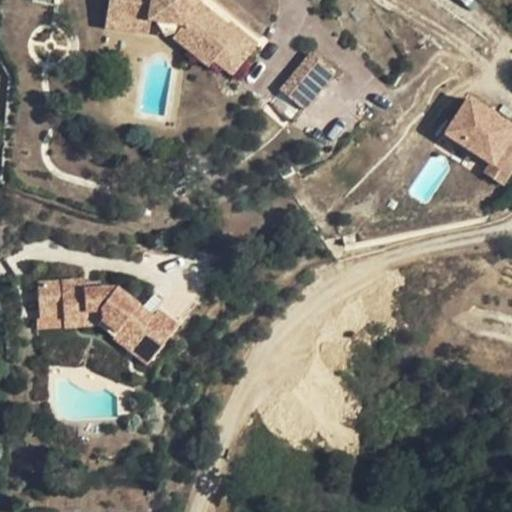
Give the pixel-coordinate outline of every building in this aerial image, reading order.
[(200,4),(201,3),(196,0),(108,0),(105,27),(173,38),(209,67),(214,61),(232,75),(256,45),(229,23),(227,26),(200,4)] [(314,53),(295,76),(284,90),(307,109),(337,72),(314,53)] [(511,136),(511,127),(469,98),(445,134),(490,164),(484,173),(502,186),(511,170),(511,140),(510,139),(511,136)] [(83,282),(38,285),(39,309),(63,307),(63,319),(85,317),(85,312),(100,310),(101,320),(133,345),(129,350),(148,365),(178,326),(157,310),(151,318),(117,290),(99,291),(84,292),(83,284),(83,282)] [(83,284),(84,292),(99,291),(98,283),(83,284)] [(63,307),(39,309),(40,321),(63,319),(63,307)] [(101,320),(100,310),(85,312),(85,317),(86,325),(98,324),(101,320)] [(63,319),(64,327),(86,325),(85,317),(63,319)] [(101,320),(98,324),(129,350),(133,345),(101,320)]
